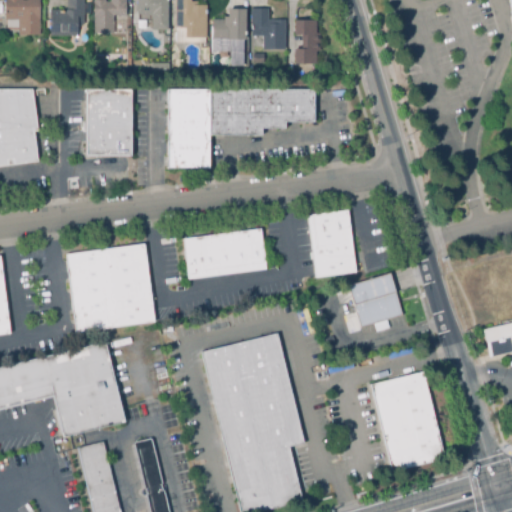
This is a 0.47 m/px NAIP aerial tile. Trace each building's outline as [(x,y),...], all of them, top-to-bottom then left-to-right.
[(38,0),(38,37),(17,37),(17,21),(3,21),(3,0),(20,0),(20,2),(25,2),(25,0),(38,0)] [(48,38),(47,12),(62,11),(65,11),(65,0),(81,0),(83,25),(78,30),(75,30),(75,38),(48,38)] [(92,35),(92,0),(103,0),(103,3),(109,3),(108,0),(123,0),(124,17),(111,17),(112,35),(92,35)] [(150,32),(150,16),(135,16),(135,0),(166,0),(166,31),(150,32)] [(204,45),(175,45),(175,30),(173,30),(173,0),(189,0),(189,7),(204,7),(204,45)] [(283,51),(261,51),(261,38),(249,38),(249,10),(266,10),(266,22),(283,21),(283,51)] [(220,53),(219,53),(219,48),(210,48),(210,21),(220,21),(222,21),(222,18),(227,18),(227,11),(244,11),(243,42),(224,41),(224,53),(220,53)] [(314,66),(292,66),(292,50),(300,50),(300,36),(291,36),(291,22),(314,22),(314,66)] [(251,65),(251,55),(261,55),(261,65),(251,65)] [(0,167),(0,91),(30,91),(35,133),(31,133),(35,163),(0,167)] [(129,157),(85,157),(84,91),(128,91),(129,157)] [(221,137),(207,137),(207,170),(166,170),(165,91),(221,91),(312,91),(312,123),(283,123),(283,130),(259,130),(259,137),(221,137)] [(314,279),(306,217),(345,212),(353,274),(314,279)] [(222,276),(187,281),(182,241),(222,236),(258,231),(263,271),(222,276)] [(74,334),(64,256),(141,245),(152,323),(74,334)] [(0,336),(0,273),(8,335),(0,336)] [(374,334),(371,325),(359,329),(349,297),(346,288),(387,275),(390,284),(400,317),(384,322),(387,330),(374,334)] [(481,330),(511,323),(511,351),(486,357),(481,330)] [(237,511),(224,454),(199,354),(223,348),(275,335),(302,445),(287,449),(300,504),(267,511),(237,511)] [(0,368),(103,343),(123,424),(61,440),(51,398),(0,410),(0,368)] [(390,473),(368,386),(421,373),(443,460),(390,473)] [(148,511),(132,445),(149,440),(167,511),(148,511)] [(91,511),(76,450),(101,444),(117,511),(91,511)]
